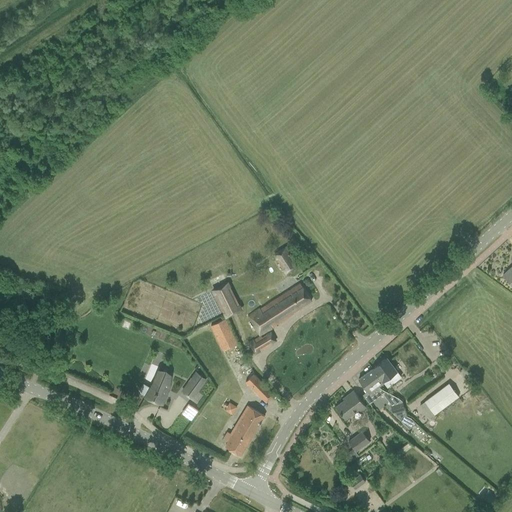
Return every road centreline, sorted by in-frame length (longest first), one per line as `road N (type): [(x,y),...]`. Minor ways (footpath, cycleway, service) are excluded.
road 1 (tertiary): [(251,494),(315,393),(511,219)]
road 2 (tertiary): [(251,494),(0,378)]
